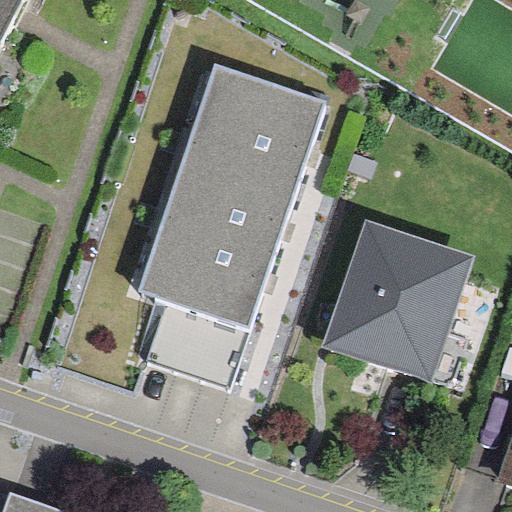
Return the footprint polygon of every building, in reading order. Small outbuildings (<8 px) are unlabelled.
[(0,0),(0,51),(21,10),(25,0),(0,0)] [(152,364),(231,392),(268,288),(286,236),(313,160),(332,106),(220,67),(140,295),(173,306),(152,364)] [(328,347),(452,389),(468,341),(445,334),(471,260),(370,225),(328,347)] [(497,485),(511,489),(511,439),(510,447),(497,485)] [(0,511),(6,511),(14,494),(0,489),(0,511)] [(64,511),(14,494),(6,511),(64,511)]
